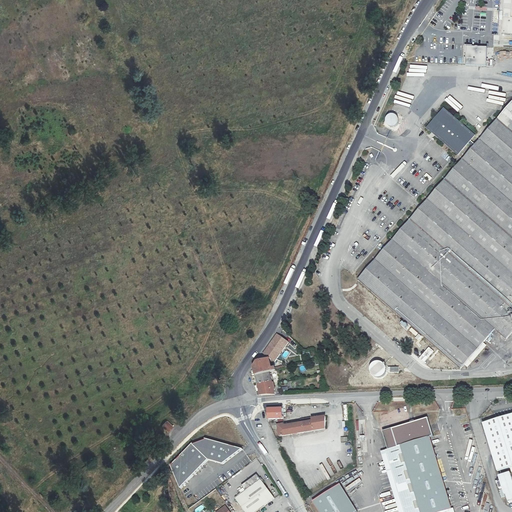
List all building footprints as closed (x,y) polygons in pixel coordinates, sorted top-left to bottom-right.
[(511,0),(506,0),(506,13),(499,13),(498,22),(505,23),(504,37),(511,37),(511,0)] [(468,48),(467,65),(467,66),(487,67),(488,49),(468,48)] [(458,371),(462,366),(481,345),(493,331),(504,340),(511,330),(511,101),(472,147),(467,142),(471,138),(441,112),(425,130),(454,157),(464,145),(469,150),(355,281),(458,371)] [(386,115),(387,124),(397,123),(396,114),(386,115)] [(263,352),(265,360),(268,359),(278,357),(274,350),(282,338),(275,333),(263,352)] [(484,347),(481,345),(462,366),(465,368),(484,347)] [(252,368),(254,376),(268,373),(282,369),(281,366),(270,368),(268,359),(265,360),(256,362),(252,368)] [(381,363),(379,363),(376,363),(374,364),(372,365),(371,367),(370,370),(370,372),(371,374),(373,376),(374,378),(377,379),(379,379),(381,378),(383,377),(385,375),(386,373),(386,370),(386,368),(385,366),(383,364),(381,363)] [(270,382),(268,373),(254,376),(256,385),(270,382)] [(270,382),(256,385),(259,395),(274,395),(270,382)] [(269,417),(271,420),(286,419),(285,409),(267,410),(269,417)] [(511,416),(485,425),(487,430),(503,483),(500,484),(502,490),(505,489),(507,495),(508,494),(511,504),(511,503),(511,473),(504,476),(503,472),(511,468),(511,416)] [(315,424),(313,424),(305,426),(286,429),(286,425),(279,426),(281,437),(326,430),(327,418),(314,420),(315,424)] [(446,511),(425,442),(432,440),(435,439),(430,421),(395,432),(400,449),(391,452),(388,453),(405,511),(446,511)] [(166,422),(162,427),(167,432),(172,428),(166,422)] [(386,435),(391,452),(400,449),(395,432),(386,435)] [(207,438),(194,444),(173,466),(181,488),(209,459),(224,464),(243,449),(207,438)] [(455,511),(453,511),(452,511),(432,440),(425,442),(446,511),(455,511)] [(405,511),(388,453),(383,454),(400,511),(405,511)] [(242,494),(256,482),(252,477),(238,488),(242,494)] [(256,482),(242,494),(231,502),(238,511),(253,511),(270,499),(256,482)] [(314,504),(319,511),(358,511),(342,486),(314,504)]
